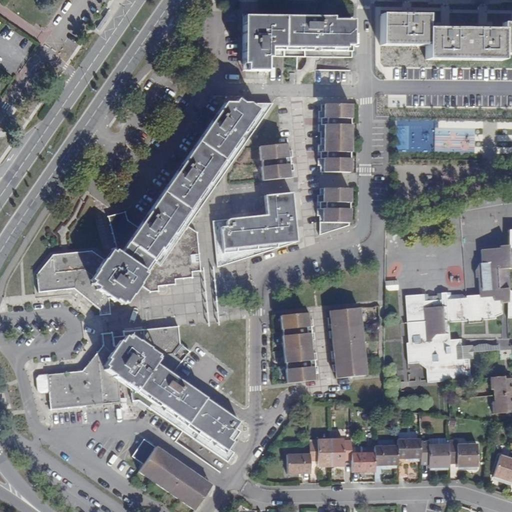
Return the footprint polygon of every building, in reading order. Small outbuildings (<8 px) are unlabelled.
[(115,0),(111,0),(104,11),(107,12),(115,0)] [(511,23),(501,24),(501,30),(487,30),(487,25),(483,26),(482,27),(481,28),(481,30),(477,30),(449,29),(445,29),(445,28),(445,27),(444,26),(440,25),(440,29),(426,29),(426,15),(412,15),(412,11),(407,12),(407,13),(406,14),(406,15),(402,15),(380,15),(380,43),(426,43),(426,46),(425,57),(501,58),(501,55),(501,52),(511,51),(511,23)] [(269,72),(270,57),(350,58),(350,48),(352,48),(352,27),(350,27),(351,17),(245,15),(244,65),(247,66),(247,72),(269,72)] [(104,260),(103,259),(95,271),(96,271),(89,280),(92,282),(90,284),(96,288),(95,289),(101,294),(102,293),(107,297),(107,299),(113,303),(114,301),(120,305),(122,303),(125,305),(131,296),(132,297),(139,286),(148,293),(157,292),(157,287),(174,286),(174,280),(191,279),(191,273),(200,272),(197,233),(187,227),(273,105),(225,104),(139,227),(127,220),(125,211),(108,216),(117,254),(110,264),(104,260)] [(320,166),(320,172),(349,172),(350,106),(321,105),(321,111),(318,111),(318,118),(320,118),(333,118),(333,124),(320,124),(318,124),(318,132),(320,132),(320,145),(317,145),(317,152),(320,152),(333,153),(333,159),(320,159),(317,159),(317,166),(320,166)] [(292,164),(290,164),(277,166),(277,160),(290,158),(292,158),(291,151),(289,151),(288,144),(258,147),(262,181),(292,178),(291,171),(293,171),(292,164)] [(317,202),(319,203),(333,203),(333,210),(319,209),(317,209),(317,216),(319,216),(318,235),(348,226),(349,189),(320,189),(319,195),(317,195),(317,202)] [(211,221),(217,269),(296,243),(291,194),(264,197),(266,216),(239,219),(239,221),(233,222),(232,221),(231,220),(228,220),(227,220),(225,221),(225,222),(218,223),(218,221),(211,221)] [(407,344),(405,346),(407,365),(418,364),(425,370),(426,381),(426,383),(470,380),(469,360),(458,360),(457,348),(462,348),(461,340),(451,341),(450,323),(468,321),(468,324),(482,323),(482,320),(495,320),(495,317),(502,314),(501,304),(507,304),(507,318),(511,317),(511,229),(508,229),(507,248),(498,249),(498,251),(480,252),(481,266),(479,266),(476,273),(476,281),(478,280),(479,296),(466,297),(467,299),(447,301),(446,293),(441,294),(441,301),(423,302),(423,295),(404,296),(407,344)] [(109,316),(107,299),(107,297),(102,293),(101,294),(95,289),(96,288),(90,284),(92,282),(89,280),(96,271),(95,271),(103,259),(89,249),(51,253),(37,272),(39,291),(75,287),(99,311),(100,317),(109,316)] [(104,260),(110,264),(117,254),(111,250),(104,260)] [(202,311),(219,308),(215,290),(206,292),(206,295),(199,297),(202,311)] [(436,294),(436,296),(428,296),(428,294),(423,295),(423,302),(441,301),(441,294),(436,294)] [(111,335),(124,334),(120,305),(114,301),(113,303),(107,299),(109,316),(111,335)] [(329,337),(331,336),(333,350),(331,350),(331,357),(334,357),(347,356),(348,362),(334,363),(332,364),(333,371),(335,371),(336,378),(366,375),(358,306),(328,309),(329,317),(327,318),(328,324),(330,324),(344,323),(344,329),(330,331),(328,331),(329,337)] [(315,352),(313,352),(312,338),(314,338),(313,332),(311,332),(297,334),(297,327),(310,326),(313,325),(312,318),(309,318),(309,311),(279,314),(286,382),(316,379),(315,372),(318,372),(317,365),(314,366),(301,367),(300,361),(314,359),(316,359),(315,352)] [(344,329),(344,323),(330,324),(330,331),(344,329)] [(235,431),(239,425),(171,377),(189,354),(179,346),(178,328),(124,334),(125,337),(111,339),(111,335),(102,336),(103,347),(82,373),(38,377),(35,380),(37,393),(40,395),(48,394),(50,411),(137,403),(226,465),(233,455),(228,452),(240,434),(235,431)] [(472,352),(504,350),(511,350),(511,345),(504,345),(462,348),(457,348),(458,360),(469,360),(470,380),(474,380),(472,352)] [(470,385),(470,380),(426,383),(426,381),(408,383),(407,365),(405,346),(401,346),(403,383),(399,383),(399,392),(408,391),(408,389),(470,385)] [(503,378),(490,379),(492,417),(506,416),(506,413),(511,412),(511,382),(511,383),(511,380),(504,380),(503,378)] [(449,465),(448,441),(448,439),(428,440),(428,442),(420,442),(420,459),(420,465),(429,465),(429,468),(449,468),(449,465)] [(331,467),(330,440),(318,441),(318,442),(310,442),(310,451),(310,462),(318,462),(318,468),(331,467)] [(343,440),(330,440),(331,467),(344,467),(344,461),(352,461),(352,454),(352,441),(343,442),(343,440)] [(397,440),(397,447),(398,459),(420,459),(420,442),(420,440),(397,440)] [(448,441),(449,465),(457,464),(457,467),(478,467),(477,444),(457,445),(457,441),(448,441)] [(172,459),(171,461),(163,472),(158,468),(165,457),(166,455),(162,452),(160,454),(143,442),(131,459),(142,467),(137,474),(191,511),(193,511),(210,489),(204,485),(205,483),(200,479),(199,481),(191,492),(186,488),(193,477),(194,475),(189,471),(187,473),(176,465),(178,463),(172,459)] [(374,447),(374,453),(375,466),(398,466),(398,459),(397,447),(374,447)] [(310,469),(310,462),(310,451),(287,451),(288,470),(310,469)] [(374,453),(352,454),(352,461),(352,473),(375,473),(375,466),(374,453)] [(511,459),(500,456),(493,477),(511,483),(511,459)] [(158,468),(163,472),(171,461),(165,457),(158,468)] [(199,481),(193,477),(186,488),(191,492),(199,481)]
